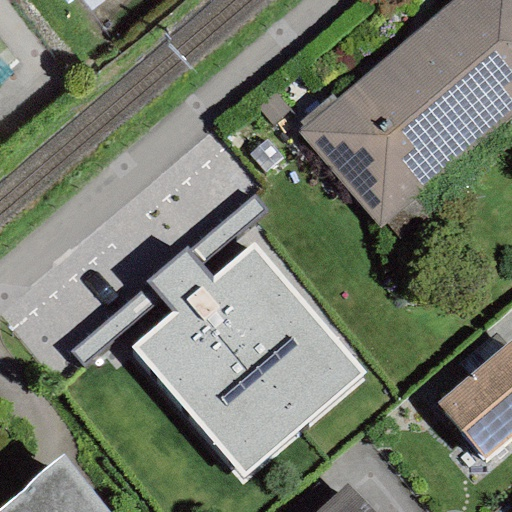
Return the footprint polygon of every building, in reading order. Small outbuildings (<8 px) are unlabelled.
[(511,0),(453,0),(297,133),(375,224),(379,229),(424,191),(420,186),(511,107),(511,0)] [(132,345),(241,474),(362,373),(253,244),(212,278),(186,247),(143,283),(169,314),(132,345)] [(511,338),(435,403),(482,459),(511,434),(511,338)] [(106,511),(61,456),(0,505),(0,511),(106,511)] [(373,511),(345,484),(316,511),(373,511)]
